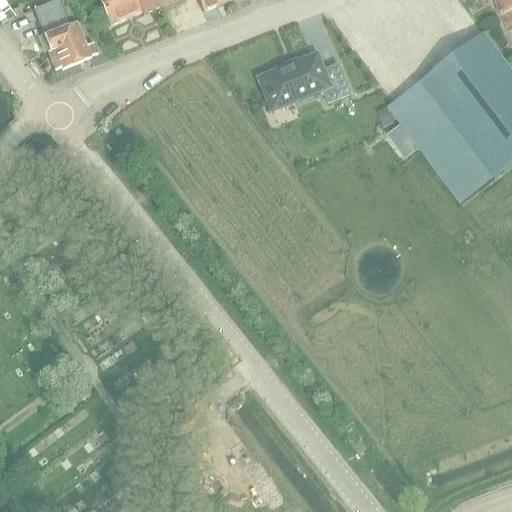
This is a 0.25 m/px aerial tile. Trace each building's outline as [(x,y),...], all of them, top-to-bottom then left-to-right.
[(143,16),(177,0),(96,0),(110,28),(141,13),(143,16)] [(196,0),(201,14),(234,0),(196,0)] [(507,34),(509,33),(511,31),(511,15),(511,13),(511,12),(511,0),(493,0),(500,17),(501,17),(507,32),(507,34)] [(85,49),(79,33),(75,25),(69,28),(60,5),(37,14),(47,37),(44,38),(50,54),(47,55),(54,73),(61,70),(62,72),(90,61),(89,59),(96,56),(92,46),(85,49)] [(413,91),(387,111),(460,207),(488,185),(493,181),(511,166),(511,73),(484,37),(420,85),(413,91)] [(275,72),(256,80),(266,104),(268,103),(270,107),(289,100),(292,99),(294,104),(321,92),(327,105),(348,96),(336,66),(322,72),(315,56),(287,67),(286,65),(274,70),(275,72)] [(386,110),(377,114),(384,129),(393,125),(386,110)] [(145,465),(154,459),(145,447),(136,453),(145,465)]
